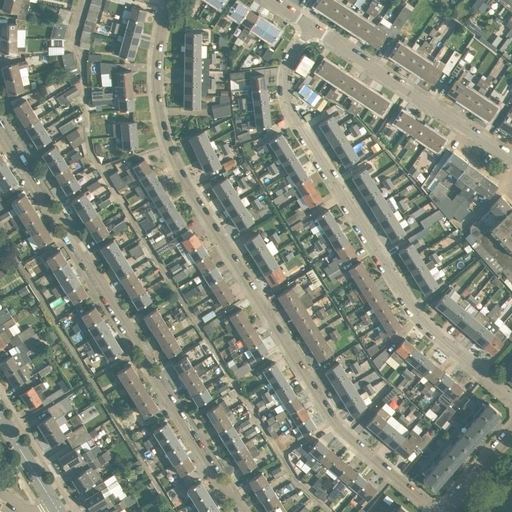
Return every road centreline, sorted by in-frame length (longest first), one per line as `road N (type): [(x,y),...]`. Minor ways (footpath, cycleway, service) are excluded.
road 1 (residential): [(436,510),(330,420),(177,171),(160,125),(154,65),(170,0)]
road 2 (residential): [(307,21),(284,61),(286,106),(404,299),(511,398)]
road 3 (residential): [(0,130),(240,511)]
road 4 (residential): [(511,160),(307,21)]
